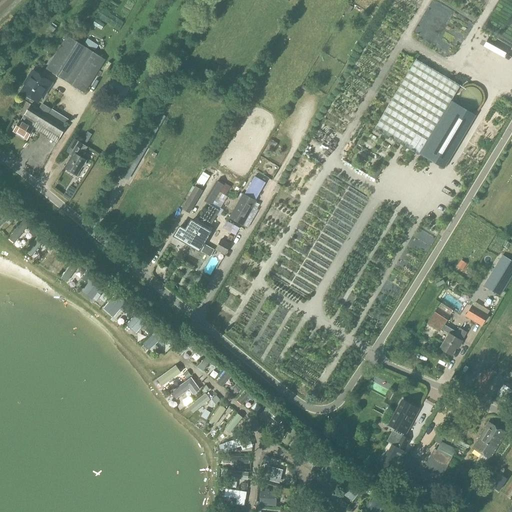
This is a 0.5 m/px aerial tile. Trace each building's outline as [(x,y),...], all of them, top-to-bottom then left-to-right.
[(85,93),(106,61),(68,36),(47,69),(77,89),(78,88),(85,93)] [(449,103),(459,86),(416,60),(375,128),(418,154),(419,153),(444,168),(474,118),(449,103)] [(39,102),(50,84),(30,71),(19,90),(39,102)] [(130,89),(114,79),(111,84),(110,83),(105,91),(109,94),(112,90),(124,98),(130,89)] [(459,99),(459,100),(459,101),(459,102),(460,103),(460,104),(460,105),(461,106),(461,107),(462,107),(463,108),(463,109),(464,109),(465,110),(466,110),(467,111),(468,111),(469,111),(470,111),(471,112),(472,111),(473,111),(474,111),(475,111),(476,110),(477,110),(478,109),(479,108),(480,107),(480,106),(481,105),(481,104),(482,103),(482,102),(482,101),(482,100),(482,99),(482,98),(482,97),(482,96),(481,95),(481,94),(480,94),(480,93),(479,92),(478,91),(477,91),(476,90),(475,90),(475,89),(474,89),(473,89),(472,89),(471,89),(470,89),(469,89),(468,89),(467,89),(466,90),(465,90),(464,91),(463,91),(463,92),(462,93),(461,94),(460,95),(460,96),(460,97),(460,98),(459,99)] [(65,125),(49,116),(30,104),(13,130),(27,138),(37,122),(60,137),(66,127),(65,125)] [(49,116),(65,125),(68,120),(52,110),(49,116)] [(87,132),(81,141),(86,143),(91,134),(87,132)] [(271,137),(267,143),(273,147),(277,142),(271,137)] [(64,167),(77,175),(82,168),(84,167),(87,163),(86,161),(81,157),(87,148),(82,145),(83,144),(75,139),(67,152),(72,155),(64,167)] [(135,145),(118,174),(128,180),(145,151),(135,145)] [(212,206),(219,193),(224,185),(218,182),(206,202),(212,206)] [(189,213),(202,191),(197,187),(183,210),(189,213)] [(247,228),(257,210),(252,207),(255,202),(242,195),(229,217),(242,225),(247,228)] [(212,206),(199,226),(209,232),(211,232),(212,229),(210,228),(220,210),(212,206)] [(393,209),(392,214),(405,218),(406,214),(393,209)] [(199,227),(199,226),(191,221),(186,230),(179,226),(174,236),(188,244),(199,227)] [(236,240),(239,231),(215,224),(213,233),(236,240)] [(199,227),(188,244),(199,251),(209,232),(199,226),(199,227)] [(225,256),(231,245),(221,239),(215,250),(225,256)] [(205,244),(201,251),(210,256),(214,249),(205,244)] [(502,298),(506,291),(503,290),(511,274),(511,262),(501,256),(483,287),(502,298)] [(89,285),(82,293),(91,302),(98,294),(89,285)] [(488,313),(495,300),(477,291),(470,304),(488,313)] [(450,298),(449,301),(442,298),(439,306),(459,314),(464,302),(450,298)] [(113,326),(118,322),(120,324),(130,314),(123,307),(108,321),(113,326)] [(433,317),(426,312),(418,307),(414,311),(423,317),(413,331),(429,341),(436,330),(439,333),(449,317),(438,310),(433,317)] [(482,326),(487,316),(472,307),(467,317),(482,326)] [(131,336),(135,341),(148,329),(144,325),(131,336)] [(461,341),(467,333),(459,328),(454,337),(449,333),(440,348),(451,355),(456,347),(457,348),(461,341)] [(204,375),(210,368),(205,364),(200,372),(204,375)] [(486,368),(476,388),(484,392),(494,372),(486,368)] [(166,390),(183,378),(178,370),(155,387),(158,391),(164,387),(166,390)] [(218,386),(222,389),(228,382),(218,373),(215,377),(221,382),(218,386)] [(177,403),(198,397),(195,385),(174,391),(170,392),(172,400),(176,399),(177,403)] [(507,401),(511,393),(511,389),(505,385),(498,394),(507,401)] [(212,394),(210,396),(211,397),(216,403),(220,400),(213,393),(212,394)] [(199,413),(201,416),(212,407),(205,398),(188,413),(193,418),(199,413)] [(402,402),(390,424),(404,432),(416,410),(402,402)] [(219,411),(210,429),(216,432),(225,415),(219,411)] [(490,459),(506,434),(487,423),(473,449),(481,454),(477,461),(484,465),(488,458),(490,459)] [(395,472),(412,440),(402,435),(397,444),(395,443),(383,466),(388,469),(385,475),(391,479),(395,472)] [(451,458),(456,450),(443,443),(439,451),(451,458)] [(434,449),(423,471),(440,480),(451,458),(439,451),(434,449)] [(307,462),(313,466),(321,457),(315,452),(307,462)] [(262,484),(279,489),(283,475),(266,470),(262,484)] [(463,482),(459,488),(466,492),(470,487),(463,482)] [(313,484),(307,486),(309,492),(315,489),(313,484)]
